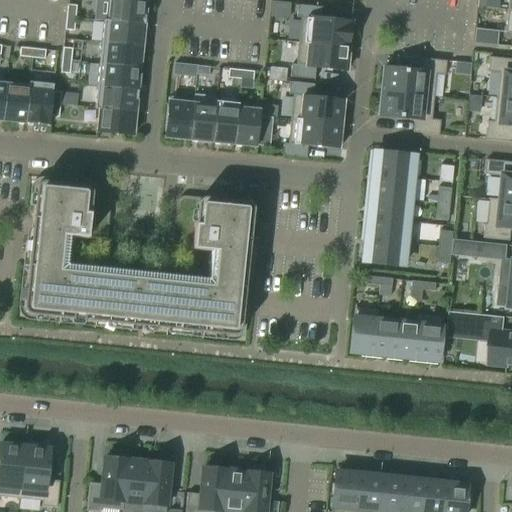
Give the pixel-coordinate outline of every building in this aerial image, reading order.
[(109,0),(107,21),(143,25),(145,1),(135,0),(109,0)] [(484,8),(485,0),(476,0),(476,8),(484,8)] [(65,17),(74,18),(75,6),(67,5),(65,17)] [(300,19),(297,42),(348,47),(350,24),(319,21),(321,8),(297,6),(295,19),(300,19)] [(65,17),(64,30),(73,31),(74,18),(65,17)] [(143,25),(107,21),(102,21),(100,43),(141,47),(143,25)] [(484,45),(495,47),(497,33),(486,32),(484,45)] [(345,71),(348,47),(297,42),(294,66),(291,65),(289,78),(313,80),(314,68),(345,71)] [(98,65),(138,69),(141,47),(100,43),(98,65)] [(32,49),(19,48),(18,57),(31,58),(32,49)] [(61,57),(61,61),(70,62),(71,49),(62,48),(61,57)] [(43,60),(44,51),(32,49),(31,58),(43,60)] [(498,73),(496,98),(511,99),(511,60),(488,58),(487,72),(498,73)] [(445,62),(419,59),(418,72),(383,68),(380,92),(433,97),(435,75),(444,76),(445,62)] [(70,62),(61,61),(59,73),(68,74),(70,62)] [(98,65),(95,88),(136,92),(138,69),(98,65)] [(182,74),(196,75),(197,67),(183,65),(182,74)] [(208,68),(197,67),(196,75),(207,77),(208,68)] [(227,79),(239,80),(239,71),(228,70),(227,79)] [(253,72),(239,71),(239,80),(252,81),(253,72)] [(49,117),(50,104),(51,92),(52,85),(27,83),(27,87),(23,123),(48,126),(49,117)] [(292,96),(289,120),(340,125),(342,101),(311,97),(313,85),(289,83),(287,95),(292,96)] [(6,85),(2,121),(23,123),(27,87),(6,85)] [(134,114),(136,92),(95,88),(93,110),(98,110),(134,114)] [(51,92),(50,104),(59,105),(60,93),(51,92)] [(412,133),(438,135),(439,121),(430,120),(433,97),(380,92),(378,116),(413,120),(412,133)] [(165,138),(189,141),(193,105),(193,100),(169,97),(165,138)] [(511,99),(496,98),(493,122),(486,122),(486,123),(484,140),(510,143),(511,126),(511,125),(511,99)] [(214,102),(214,107),(210,143),(232,145),(236,104),(214,102)] [(58,118),(59,105),(50,104),(49,117),(58,118)] [(259,107),(236,104),(232,145),(255,147),(259,107)] [(214,107),(193,105),(189,141),(210,143),(214,107)] [(131,135),(134,114),(98,110),(96,132),(131,135)] [(337,150),(340,125),(289,120),(287,145),(282,144),(281,157),(305,159),(306,147),(337,150)] [(371,174),(411,179),(413,157),(373,153),(371,174)] [(498,200),(511,201),(511,176),(510,176),(511,163),(485,160),(484,175),(500,176),(498,200)] [(439,166),(437,182),(450,183),(452,167),(451,167),(451,170),(440,169),(440,166),(439,166)] [(411,179),(371,174),(369,196),(409,201),(411,179)] [(33,219),(34,220),(35,220),(36,220),(36,226),(35,232),(62,235),(62,236),(106,241),(110,197),(109,191),(103,188),(74,185),(44,182),(38,184),(35,189),(32,217),(32,219),(33,219)] [(436,203),(448,205),(450,189),(449,188),(449,192),(438,191),(438,187),(437,187),(436,203)] [(366,218),(407,222),(409,201),(369,196),(366,218)] [(215,250),(243,253),(243,246),(244,241),(245,241),(247,241),(248,241),(249,239),(251,212),(250,206),(244,203),(214,200),(184,197),(179,198),(176,204),(171,248),(215,252),(215,250)] [(511,201),(498,200),(488,199),(485,224),(483,224),(482,239),(508,241),(509,228),(511,228),(511,201)] [(448,205),(436,203),(434,219),(435,219),(435,216),(446,217),(446,221),(447,221),(448,205)] [(407,222),(366,218),(364,240),(405,244),(407,222)] [(450,248),(451,232),(450,235),(439,234),(439,231),(437,247),(450,248)] [(34,232),(33,232),(32,232),(31,232),(30,233),(27,268),(58,271),(62,236),(62,235),(35,232),(34,232)] [(405,244),(364,240),(362,262),(402,266),(405,244)] [(477,259),(479,243),(451,240),(449,256),(477,259)] [(448,261),(447,264),(448,264),(450,248),(437,247),(435,263),(436,263),(436,260),(448,261)] [(243,290),(247,256),(247,254),(246,253),(244,253),(243,253),(215,250),(215,252),(212,287),(243,290)] [(502,271),(498,271),(496,291),(507,292),(506,308),(510,308),(510,309),(511,309),(511,260),(503,259),(502,271)] [(64,272),(58,271),(27,268),(23,307),(23,311),(26,314),(30,316),(59,318),(64,272)] [(102,276),(64,272),(59,318),(97,322),(102,276)] [(131,326),(135,279),(102,276),(97,322),(131,326)] [(367,285),(378,286),(379,278),(368,277),(367,285)] [(379,278),(378,286),(391,287),(391,279),(379,278)] [(135,279),(131,326),(163,329),(168,282),(135,279)] [(410,289),(422,290),(423,282),(411,281),(410,289)] [(168,282),(163,329),(202,333),(207,286),(168,282)] [(423,282),(422,290),(434,292),(434,284),(423,282)] [(202,333),(231,336),(235,335),(238,333),(240,329),(243,290),(212,287),(207,286),(202,333)] [(371,354),(376,311),(353,308),(349,352),(371,354)] [(376,311),(371,354),(393,357),(396,322),(376,320),(377,311),(376,311)] [(458,329),(476,330),(478,316),(460,314),(458,329)] [(396,322),(393,357),(415,359),(419,315),(418,315),(417,324),(396,322)] [(419,315),(415,359),(437,361),(441,317),(419,315)] [(511,333),(489,331),(489,332),(481,331),(480,342),(488,343),(486,365),(511,367),(511,333)] [(0,496),(18,498),(24,446),(0,443),(0,496)] [(28,447),(24,446),(18,498),(42,501),(41,506),(56,508),(58,482),(45,481),(49,449),(43,448),(43,445),(29,444),(28,447)] [(121,510),(126,461),(103,459),(101,484),(89,483),(86,511),(98,511),(99,511),(100,508),(121,510)] [(142,511),(148,463),(126,461),(121,510),(122,510),(123,501),(142,503),(141,511),(142,511)] [(165,511),(170,465),(148,463),(142,511),(165,511)] [(219,511),(224,471),(202,469),(199,494),(187,493),(184,511),(219,511)] [(219,511),(241,511),(246,473),(224,471),(219,511)] [(353,511),(357,475),(335,472),(330,511),(353,511)] [(246,473),(241,511),(276,511),(278,502),(265,501),(268,476),(246,473)] [(375,511),(379,477),(357,475),(353,511),(375,511)] [(396,511),(400,479),(379,477),(375,511),(376,511),(384,511),(396,511)] [(396,511),(418,511),(422,481),(400,479),(396,511)] [(440,511),(444,484),(422,481),(418,511),(440,511)] [(444,484),(440,511),(462,511),(466,486),(444,484)]
